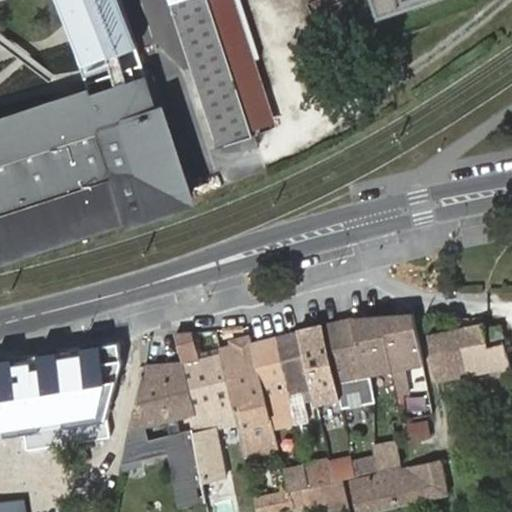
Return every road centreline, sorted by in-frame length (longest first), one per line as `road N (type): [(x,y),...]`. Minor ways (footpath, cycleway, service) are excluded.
road 1 (secondary): [(0,324),(368,219)]
road 2 (residential): [(368,219),(380,269),(407,290),(511,307)]
road 3 (secondary): [(368,219),(511,188)]
